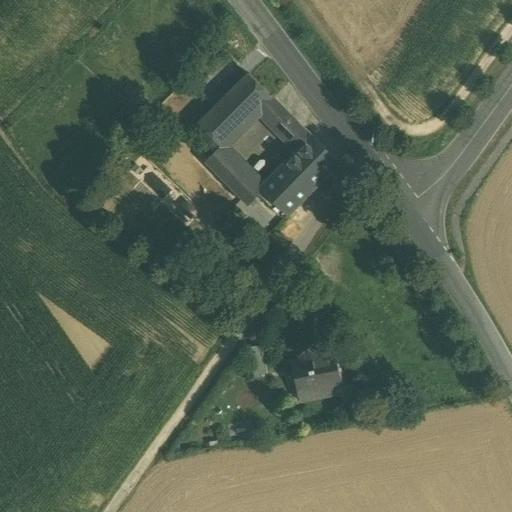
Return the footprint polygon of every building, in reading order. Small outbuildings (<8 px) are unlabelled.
[(221,47),(157,110),(184,138),(249,75),(221,47)] [(249,75),(184,138),(208,162),(223,147),(273,98),(249,75)] [(313,137),(289,114),(276,127),(300,151),(313,137)] [(339,162),(313,137),(300,151),(285,166),(311,191),(339,162)] [(235,160),(223,147),(208,162),(220,175),(235,160)] [(263,188),(235,160),(220,175),(249,205),(263,191),(262,190),(263,188)] [(311,191),(285,166),(263,188),(262,190),(263,191),(288,215),(311,191)] [(336,355),(292,364),(298,393),(328,388),(330,396),(344,393),(336,355)]
